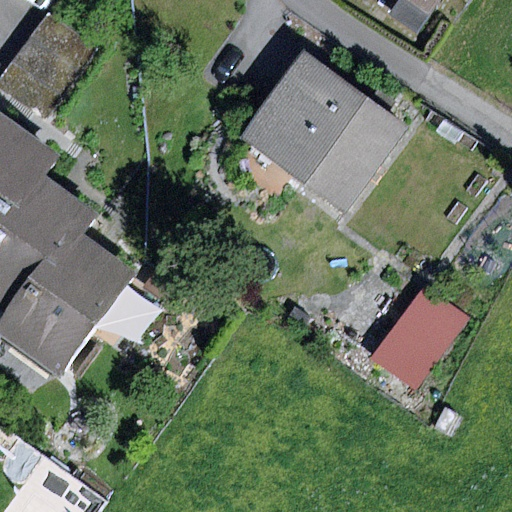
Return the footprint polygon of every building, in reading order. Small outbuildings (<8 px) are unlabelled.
[(411,0),(430,12),(437,0),(411,0)] [(49,14),(0,82),(0,88),(47,122),(99,50),(49,14)] [(304,55),(242,139),(346,216),(409,131),(304,55)] [(0,220),(34,172),(49,151),(0,116),(0,220)] [(0,302),(20,317),(78,236),(93,214),(34,172),(0,220),(0,302)] [(20,317),(3,339),(59,379),(134,276),(78,236),(20,317)] [(157,271),(146,287),(164,300),(175,284),(157,271)] [(426,285),(373,358),(418,390),(471,317),(426,285)] [(444,407),(433,429),(455,440),(466,419),(444,407)]
